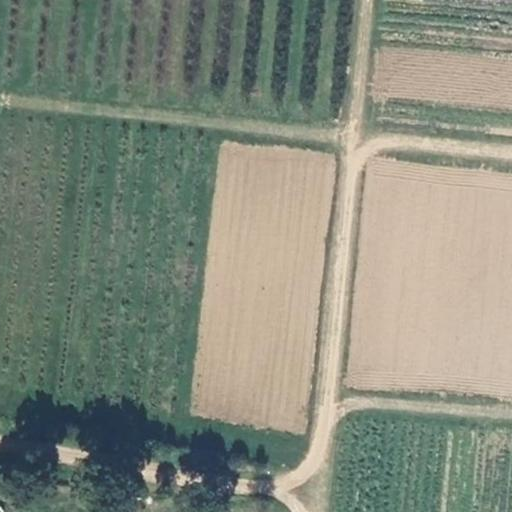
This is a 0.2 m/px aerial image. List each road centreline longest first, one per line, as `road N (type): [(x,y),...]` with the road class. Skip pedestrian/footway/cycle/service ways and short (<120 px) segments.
road 1 (track): [(511,150),(0,97)]
road 2 (track): [(0,445),(275,489),(293,511)]
